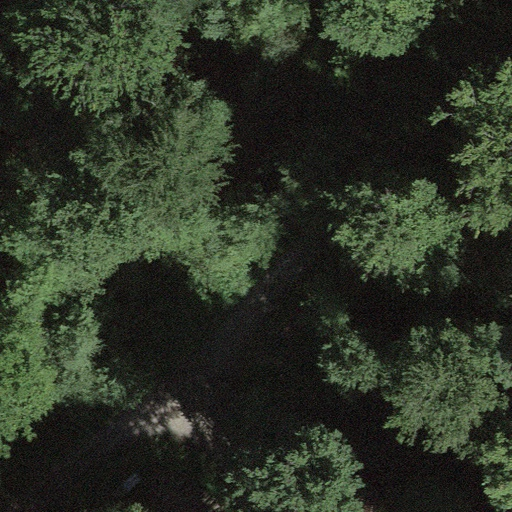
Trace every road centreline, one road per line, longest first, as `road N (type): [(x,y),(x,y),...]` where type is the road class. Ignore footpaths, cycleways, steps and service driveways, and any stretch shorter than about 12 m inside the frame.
road 1 (track): [(6,511),(511,62)]
road 2 (track): [(283,511),(263,494),(179,364)]
